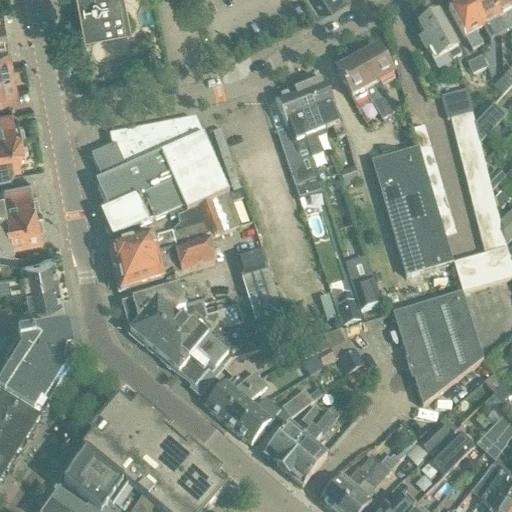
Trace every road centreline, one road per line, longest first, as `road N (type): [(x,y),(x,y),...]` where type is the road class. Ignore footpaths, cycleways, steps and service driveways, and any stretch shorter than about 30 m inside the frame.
road 1 (residential): [(56,127),(243,83),(403,0)]
road 2 (residential): [(108,356),(297,511)]
road 3 (residential): [(93,316),(56,127)]
road 4 (residential): [(56,127),(32,0)]
